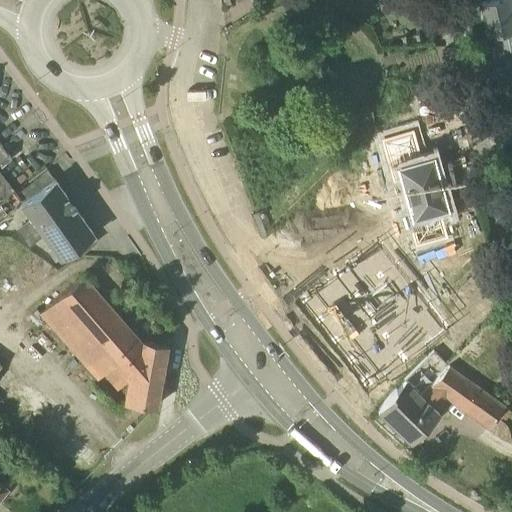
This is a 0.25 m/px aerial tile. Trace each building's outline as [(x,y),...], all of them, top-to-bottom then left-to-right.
[(511,0),(492,0),(481,2),(482,6),(478,7),(481,18),(485,17),(488,34),(511,28),(511,0)] [(511,57),(500,61),(504,84),(511,81),(511,57)] [(407,127),(379,135),(390,174),(398,172),(408,209),(404,210),(412,238),(440,230),(433,205),(441,203),(427,153),(415,156),(407,127)] [(16,193),(0,172),(0,165),(11,157),(0,142),(0,215),(19,201),(21,205),(22,204),(16,196),(17,195),(16,193)] [(29,245),(43,234),(51,246),(47,249),(56,259),(59,256),(60,258),(72,249),(77,256),(89,247),(96,241),(92,235),(93,233),(77,210),(48,170),(16,193),(17,195),(16,196),(22,204),(21,205),(31,217),(16,228),(29,245)] [(264,208),(253,213),(258,228),(269,223),(264,208)] [(311,296),(302,303),(368,388),(377,381),(380,384),(449,329),(377,239),(372,243),(373,244),(358,256),(357,255),(335,272),(337,275),(317,291),(315,287),(308,293),(311,296)] [(157,405),(167,345),(144,340),(85,274),(41,310),(87,365),(97,378),(114,366),(127,379),(125,399),(157,405)] [(377,409),(410,440),(449,399),(489,427),(498,414),(504,419),(511,410),(463,377),(464,376),(462,375),(462,376),(450,366),(449,365),(422,395),(407,381),(397,391),(396,390),(377,409)] [(0,416),(23,434),(32,422),(0,397),(0,416)] [(0,488),(6,482),(0,477),(0,470),(9,458),(0,450),(0,488)]
